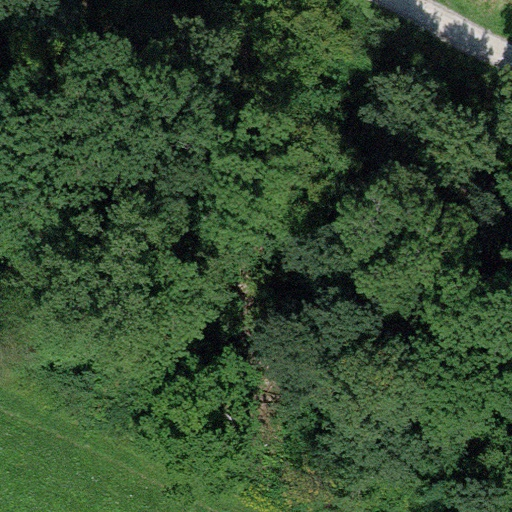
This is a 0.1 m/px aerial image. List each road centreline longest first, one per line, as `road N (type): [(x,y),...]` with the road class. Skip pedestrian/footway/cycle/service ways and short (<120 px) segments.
road 1 (unknown): [(190,511),(0,424)]
road 2 (track): [(511,60),(397,0)]
